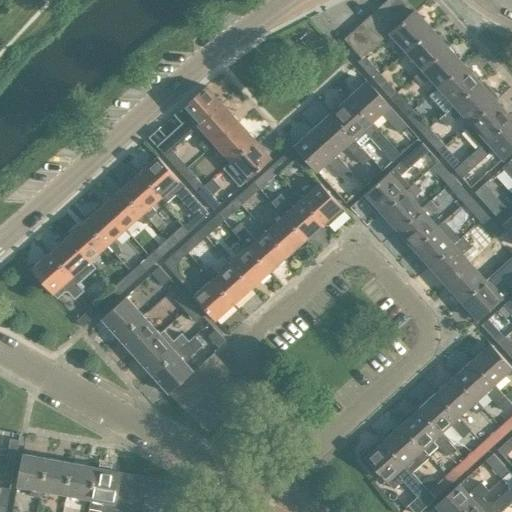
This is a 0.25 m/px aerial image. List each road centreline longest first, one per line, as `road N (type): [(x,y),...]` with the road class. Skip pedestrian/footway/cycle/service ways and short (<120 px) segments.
road 1 (residential): [(318,440),(251,364),(248,335),(339,255),(358,250),(371,254),(425,317),(425,345)]
road 2 (residential): [(0,237),(211,51),(281,0)]
road 3 (residential): [(271,500),(0,346)]
road 4 (residential): [(425,345),(318,440)]
